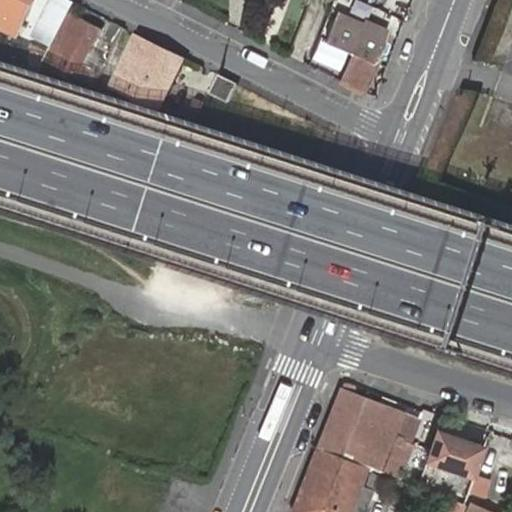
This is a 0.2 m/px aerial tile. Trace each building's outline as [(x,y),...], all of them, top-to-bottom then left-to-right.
[(21,25),(33,0),(0,0),(0,29),(16,37),(21,25)] [(70,15),(75,4),(67,0),(58,0),(41,37),(56,44),(70,15)] [(83,22),(70,15),(56,44),(48,60),(60,66),(57,73),(76,82),(77,79),(86,83),(95,88),(97,83),(103,72),(94,67),(85,63),(95,43),(101,32),(83,22)] [(364,27),(336,16),(325,42),(353,53),(364,27)] [(366,22),(342,81),(362,92),(385,33),(366,22)] [(113,52),(124,29),(112,23),(101,46),(113,52)] [(159,110),(184,58),(138,36),(122,68),(113,87),(112,89),(138,102),(137,103),(159,110)] [(103,72),(113,52),(101,46),(95,43),(85,63),(94,67),(103,72)] [(228,103),(237,86),(220,76),(211,94),(228,103)] [(95,88),(94,89),(103,92),(105,87),(97,83),(95,88)] [(186,119),(195,122),(204,104),(195,100),(186,119)] [(499,347),(493,367),(511,372),(511,339),(509,351),(499,347)] [(341,388),(318,447),(367,466),(373,469),(387,474),(410,415),(396,410),(341,388)] [(425,420),(410,415),(387,474),(401,479),(425,420)] [(293,511),(348,511),(359,484),(367,466),(318,447),(293,511)] [(442,496),(463,504),(475,474),(454,466),(442,496)] [(364,511),(374,490),(359,484),(348,511),(364,511)]
